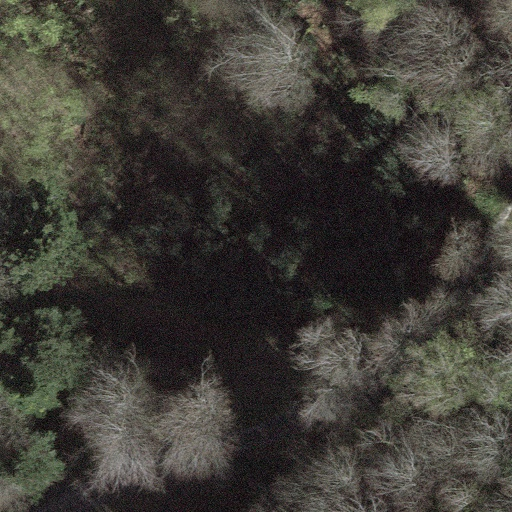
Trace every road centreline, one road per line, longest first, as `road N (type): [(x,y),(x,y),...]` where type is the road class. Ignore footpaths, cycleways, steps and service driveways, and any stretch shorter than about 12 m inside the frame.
road 1 (track): [(87,511),(178,460),(362,396),(403,372),(442,335),(511,216)]
road 2 (track): [(0,275),(403,372),(511,376)]
